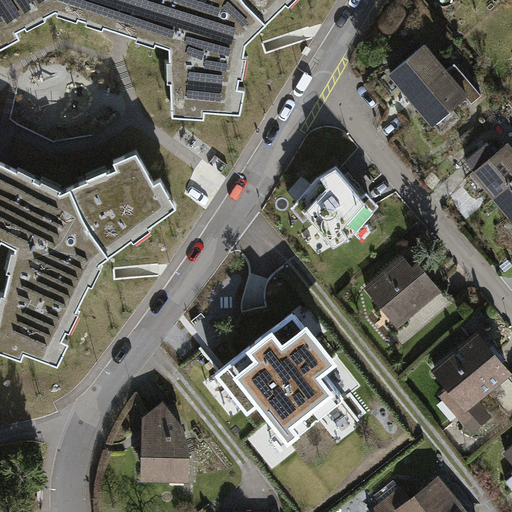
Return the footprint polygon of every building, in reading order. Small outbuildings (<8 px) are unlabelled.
[(130,0),(0,0),(0,48),(20,37),(17,31),(56,10),(121,31),(130,0)] [(130,0),(121,31),(169,47),(173,116),(205,117),(205,110),(241,112),(245,88),(238,87),(246,42),(289,0),(130,0)] [(407,97),(445,66),(423,39),(385,70),(407,97)] [(452,60),(445,66),(407,97),(429,124),(465,94),(469,100),(478,93),(452,60)] [(492,193),(511,176),(511,145),(505,137),(493,146),(486,137),(463,155),(492,193)] [(0,162),(0,237),(16,246),(0,312),(0,350),(22,358),(24,350),(58,363),(69,341),(62,338),(101,260),(177,205),(161,178),(154,182),(137,150),(114,161),(117,167),(107,171),(111,181),(99,186),(95,176),(61,191),(1,161),(0,162)] [(315,223),(354,188),(336,166),(317,178),(292,207),(304,221),(309,216),(315,223)] [(511,176),(492,193),(511,217),(511,176)] [(354,188),(315,223),(334,245),(353,233),(378,204),(367,191),(361,196),(354,188)] [(399,253),(362,284),(395,323),(439,285),(415,257),(408,263),(399,253)] [(223,367),(216,373),(247,412),(258,404),(288,442),(344,397),(322,369),(332,361),(293,311),(223,367)] [(475,329),(430,367),(446,385),(436,394),(469,433),(488,416),(474,400),(510,369),(475,329)] [(164,402),(142,420),(141,439),(144,439),(143,475),(186,475),(187,446),(182,425),(164,402)] [(511,443),(503,451),(511,460),(511,443)] [(399,482),(364,509),(366,511),(467,511),(437,473),(409,495),(399,482)]
